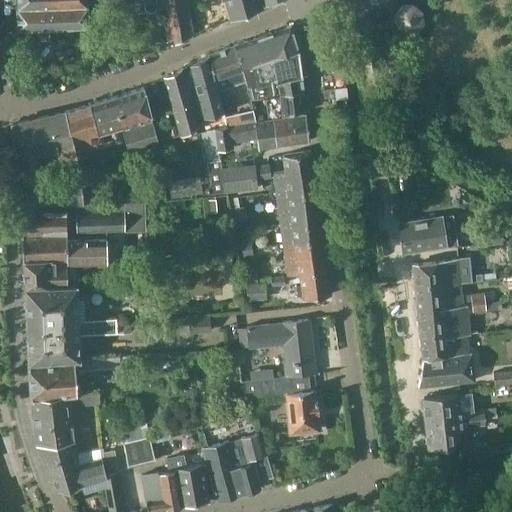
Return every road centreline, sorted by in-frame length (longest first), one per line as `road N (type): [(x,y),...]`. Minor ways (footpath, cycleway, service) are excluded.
road 1 (residential): [(371,478),(303,4)]
road 2 (residential): [(57,511),(28,446),(0,111)]
road 3 (residential): [(0,111),(136,74),(303,4)]
road 4 (residential): [(219,511),(371,478)]
